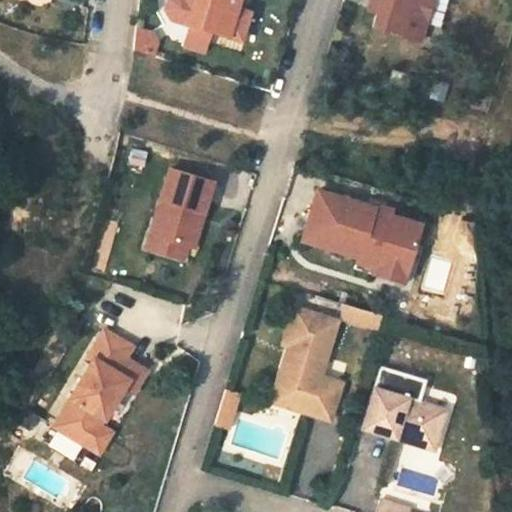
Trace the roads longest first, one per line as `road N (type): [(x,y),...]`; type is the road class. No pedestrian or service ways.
road 1 (residential): [(322,0),(182,477)]
road 2 (residential): [(182,477),(305,511)]
